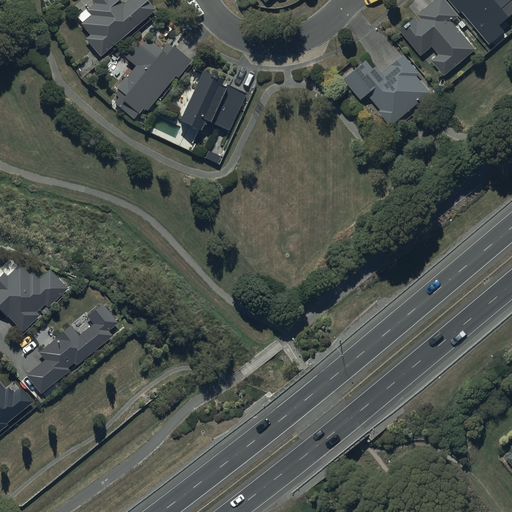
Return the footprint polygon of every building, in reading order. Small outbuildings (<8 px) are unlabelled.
[(147,0),(126,0),(123,3),(119,0),(91,0),(94,3),(86,10),(91,16),(81,24),(89,35),(85,38),(99,56),(155,10),(147,0)] [(445,0),(436,0),(418,14),(421,18),(417,20),(415,17),(400,29),(421,55),(433,46),(439,54),(432,59),(444,74),(475,50),(451,21),(458,15),(445,0)] [(511,0),(449,0),(459,13),(461,11),(489,43),(504,30),(499,24),(511,12),(511,0)] [(190,60),(173,46),(171,48),(167,44),(161,51),(147,39),(141,45),(137,42),(124,57),(135,66),(127,76),(125,75),(116,86),(118,88),(114,94),(118,97),(113,102),(133,119),(143,107),(147,110),(175,75),(177,77),(190,60)] [(366,60),(358,66),(344,79),(361,99),(368,94),(381,109),(378,111),(391,126),(430,93),(416,77),(420,73),(403,54),(382,72),(376,65),(373,68),(366,60)] [(223,79),(202,70),(178,120),(198,129),(203,118),(229,129),(244,93),(225,85),(224,88),(220,86),(223,79)] [(40,279),(33,272),(30,275),(20,265),(8,276),(4,272),(0,275),(0,309),(22,333),(40,316),(37,312),(45,304),(48,307),(68,288),(50,269),(40,279)] [(120,323),(103,303),(86,316),(93,324),(80,334),(72,325),(38,352),(45,361),(27,375),(41,393),(69,371),(67,368),(75,362),(77,365),(114,335),(110,331),(120,323)] [(0,431),(9,425),(7,423),(34,401),(22,386),(14,392),(9,386),(6,389),(0,381),(0,431)]
